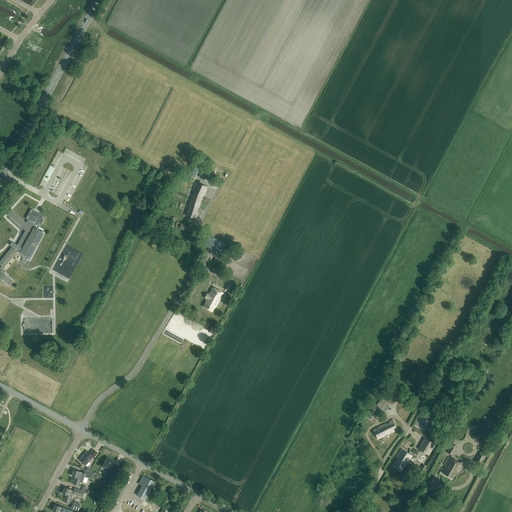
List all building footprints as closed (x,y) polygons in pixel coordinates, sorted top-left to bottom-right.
[(195,179),(199,169),(193,167),(189,176),(195,179)] [(190,199),(200,202),(203,195),(204,196),(207,187),(196,183),(193,190),(194,190),(190,199)] [(197,212),(200,202),(190,199),(188,206),(187,206),(184,215),(196,219),(198,212),(197,212)] [(7,254),(0,262),(0,264),(2,266),(0,268),(0,278),(0,279),(1,279),(9,286),(13,280),(4,273),(5,272),(2,269),(15,254),(15,253),(18,250),(21,251),(20,253),(22,254),(29,257),(31,254),(43,233),(37,230),(38,229),(37,229),(35,228),(37,225),(40,227),(45,217),(38,213),(31,209),(26,219),(28,220),(26,223),(14,212),(12,210),(8,214),(10,217),(11,216),(23,227),(23,228),(25,231),(24,234),(18,245),(14,243),(12,247),(7,254)] [(193,228),(181,223),(179,229),(191,233),(193,228)] [(224,244),(210,236),(205,245),(220,252),(224,244)] [(73,263),(75,264),(77,259),(72,257),(73,256),(70,255),(67,264),(72,266),(73,263)] [(216,306),(219,301),(223,293),(213,287),(206,300),(207,301),(203,307),(212,312),(214,307),(215,308),(216,306)] [(382,410),(386,404),(380,400),(376,405),(382,410)] [(367,414),(367,415),(372,418),(377,410),(371,407),(367,414)] [(486,441),(496,425),(485,419),(476,435),(486,441)] [(397,430),(393,420),(389,422),(390,424),(387,425),(386,423),(379,427),(380,427),(373,430),(377,439),(397,430)] [(429,456),(435,445),(427,440),(421,451),(429,456)] [(93,458),(98,453),(93,449),(90,453),(87,451),(79,460),(85,465),(92,457),(93,458)] [(406,465),(412,455),(401,449),(396,458),(398,459),(393,467),(401,472),(406,465)] [(481,466),(487,455),(480,451),(474,462),(481,466)] [(113,476),(118,468),(114,466),(116,462),(107,457),(103,465),(109,469),(107,473),(113,476)] [(458,472),(462,464),(450,457),(445,466),(446,466),(442,473),(452,479),(457,471),(458,472)] [(85,470),(84,470),(83,473),(74,470),(72,476),(77,478),(75,484),(79,486),(82,476),(83,477),(83,476),(90,479),(91,475),(94,476),(95,473),(89,472),(85,470)] [(153,487),(156,483),(143,476),(138,484),(142,486),(137,495),(145,500),(153,487)] [(123,481),(118,489),(123,492),(127,484),(123,481)] [(73,491),(64,488),(63,493),(68,495),(66,502),(69,503),(72,494),(76,495),(80,496),(82,497),(84,491),(74,488),(73,491)]
